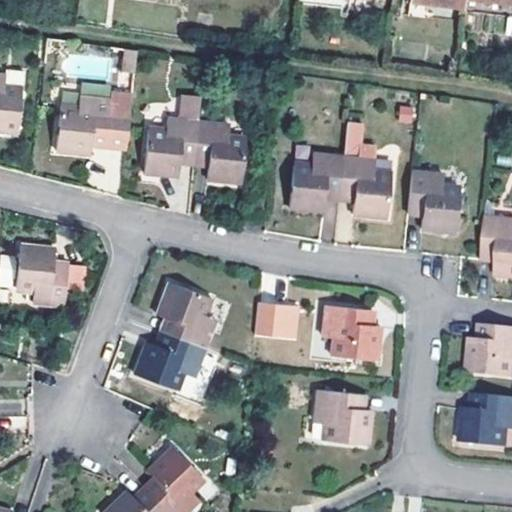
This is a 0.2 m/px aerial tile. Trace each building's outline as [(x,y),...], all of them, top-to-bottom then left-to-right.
[(465,1),(464,0),(410,0),(410,3),(464,9),(465,1)] [(135,52),(124,51),(122,72),(133,72),(135,52)] [(0,75),(0,131),(17,133),(21,89),(4,87),(5,75),(0,75)] [(77,105),(59,104),(55,152),(89,155),(90,147),(105,148),(125,150),(131,92),(109,90),(109,98),(78,96),(77,105)] [(178,164),(192,165),(197,121),(199,100),(180,98),(179,119),(166,118),(164,131),(148,130),(143,174),(176,176),(178,164)] [(229,124),(197,121),(192,165),(207,167),(206,180),(240,183),(245,140),(227,137),(229,124)] [(347,124),(344,159),(340,200),(355,202),(354,216),(386,218),(391,176),(374,174),(375,162),(361,160),(364,126),(347,124)] [(324,199),(340,200),(344,159),(311,155),(310,167),(294,165),(289,208),(323,212),(324,199)] [(412,173),(407,215),(423,216),(422,230),(452,233),(457,192),(442,189),(443,176),(412,173)] [(511,277),(511,219),(486,217),(482,259),(497,262),(497,276),(511,277)] [(54,249),(21,246),(17,290),(34,292),(32,304),(63,306),(68,263),(53,261),(54,249)] [(211,300),(168,285),(156,316),(164,320),(160,331),(204,347),(214,319),(205,316),(211,300)] [(291,305),(258,302),(255,334),(288,337),(291,305)] [(299,306),(291,305),(288,337),(296,338),(299,306)] [(373,311),(326,306),(324,338),(336,339),(334,357),(378,361),(381,328),(371,326),(373,311)] [(511,327),(482,325),(481,339),(471,339),(468,372),(511,375),(511,327)] [(204,347),(160,331),(155,345),(146,342),(134,374),(177,389),(183,374),(193,377),(204,347)] [(366,396),(319,391),(315,422),(325,423),(323,442),(369,446),(373,411),(365,410),(366,396)] [(511,397),(476,394),(474,408),(465,408),(462,439),(506,444),(507,428),(511,428),(511,397)] [(203,480),(172,446),(148,470),(154,477),(144,486),(168,511),(184,511),(197,500),(191,492),(203,480)] [(168,511),(144,486),(133,496),(127,491),(104,511),(168,511)]
